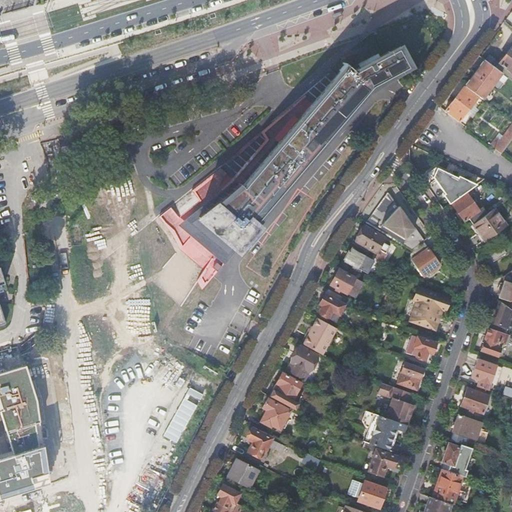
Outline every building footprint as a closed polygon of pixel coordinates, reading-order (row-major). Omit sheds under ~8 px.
[(511,45),(511,46),(496,68),(502,72),(511,79),(511,45)] [(208,209),(188,224),(190,227),(192,226),(228,253),(253,225),(254,226),(260,220),(258,219),(371,86),(406,67),(396,48),(353,72),(346,66),(313,105),(242,188),(239,185),(208,209)] [(479,96),(482,98),(502,72),(496,68),(485,59),(465,85),(479,96)] [(455,98),(469,109),(479,96),(465,85),(464,85),(455,98)] [(266,141),(232,180),(233,180),(239,185),(242,188),(313,105),(305,95),(266,128),(262,132),(266,141)] [(459,122),(469,109),(455,98),(445,111),(459,122)] [(511,140),(504,135),(500,132),(490,145),(501,153),(511,140)] [(445,195),(451,204),(466,193),(478,185),(460,176),(459,178),(439,168),(435,177),(447,193),(445,195)] [(188,224),(239,185),(233,180),(232,180),(222,172),(193,194),(201,203),(180,220),(172,210),(160,218),(171,233),(179,250),(189,243),(213,260),(196,279),(202,289),(228,258),(254,226),(253,225),(228,253),(192,226),(190,227),(188,224)] [(472,173),(470,179),(481,182),(482,176),(472,173)] [(381,184),(357,219),(412,251),(431,235),(394,185),(381,184)] [(468,218),(473,224),(487,213),(483,208),(479,211),(466,193),(451,204),(464,221),(468,218)] [(473,224),(472,224),(484,241),(504,226),(493,210),(487,213),(473,224)] [(364,227),(354,244),(366,252),(368,249),(375,253),(377,249),(385,253),(389,246),(381,242),(384,238),(364,227)] [(423,243),(412,251),(410,254),(413,259),(411,260),(423,276),(439,265),(423,243)] [(348,252),(344,259),(345,260),(345,261),(368,273),(374,260),(351,248),(350,252),(348,252)] [(150,339),(143,267),(121,269),(127,341),(150,339)] [(339,269),(330,284),(346,293),(354,277),(339,269)] [(511,269),(503,276),(504,280),(501,289),(499,290),(498,293),(500,295),(499,297),(504,298),(509,300),(510,299),(511,300),(511,269)] [(417,301),(410,321),(434,329),(441,309),(445,311),(449,298),(418,287),(413,300),(417,301)] [(335,321),(346,299),(327,289),(319,303),(323,305),(319,312),(335,321)] [(511,309),(511,300),(510,299),(509,300),(504,298),(502,303),(511,309)] [(490,328),(506,334),(509,328),(511,329),(511,309),(502,303),(500,301),(496,310),(493,309),(492,313),(495,314),(492,322),(493,322),(490,328)] [(303,345),(321,355),(336,328),(318,318),(308,335),(303,345)] [(504,356),(511,336),(506,334),(490,328),(488,328),(486,334),(480,350),(497,356),(498,354),(504,356)] [(300,343),(303,345),(308,335),(305,334),(300,343)] [(417,336),(411,354),(425,359),(427,351),(432,353),(435,343),(417,336)] [(291,362),(286,371),(303,381),(308,372),(316,356),(299,346),(290,362),(291,362)] [(477,386),(487,390),(495,365),(478,359),(471,377),(479,380),(477,386)] [(404,363),(397,383),(415,389),(419,378),(420,377),(421,377),(422,376),(423,375),(423,374),(423,373),(422,372),(422,371),(422,369),(404,363)] [(0,498),(48,483),(36,400),(25,365),(0,372),(0,411),(13,455),(0,458),(0,498)] [(288,406),(295,410),(298,404),(294,401),(297,396),(295,395),(301,384),(282,373),(277,383),(269,396),(273,398),(288,406)] [(164,435),(178,442),(203,393),(190,386),(164,435)] [(403,424),(406,425),(407,425),(414,405),(409,404),(413,394),(393,387),(389,397),(392,398),(385,418),(403,424)] [(467,389),(461,405),(482,412),(488,396),(467,389)] [(260,421),(260,422),(270,427),(271,425),(279,429),(280,427),(283,428),(286,422),(284,421),(289,411),(268,399),(263,408),(267,410),(260,421)] [(363,441),(388,450),(395,430),(397,431),(398,430),(401,434),(405,432),(404,430),(406,425),(403,424),(385,418),(383,417),(372,413),(363,441)] [(50,418),(58,460),(74,457),(66,415),(50,418)] [(460,444),(466,446),(468,437),(475,440),(481,423),(458,415),(449,440),(460,444)] [(252,428),(246,439),(252,442),(247,452),(260,459),(271,438),(252,428)] [(154,455),(168,462),(176,446),(162,439),(154,455)] [(494,456),(507,460),(511,445),(499,441),(494,456)] [(448,443),(442,462),(444,463),(442,469),(463,476),(465,477),(467,470),(465,469),(472,448),(466,446),(460,444),(459,447),(448,443)] [(376,449),(368,470),(382,475),(385,465),(392,467),(396,456),(376,449)] [(319,460),(306,453),(301,464),(315,469),(319,460)] [(505,467),(507,460),(494,456),(492,463),(505,467)] [(236,459),(227,476),(248,487),(253,478),(257,481),(261,472),(251,466),(251,465),(250,464),(249,466),(236,459)] [(463,476),(442,469),(432,498),(450,504),(453,505),(463,476)] [(347,494),(358,498),(358,500),(378,507),(385,489),(364,481),(363,484),(352,480),(347,494)] [(217,501),(212,511),(214,511),(238,511),(242,506),(235,502),(239,494),(223,485),(218,494),(222,496),(219,502),(217,501)] [(447,511),(450,504),(432,498),(430,497),(424,511),(447,511)]
